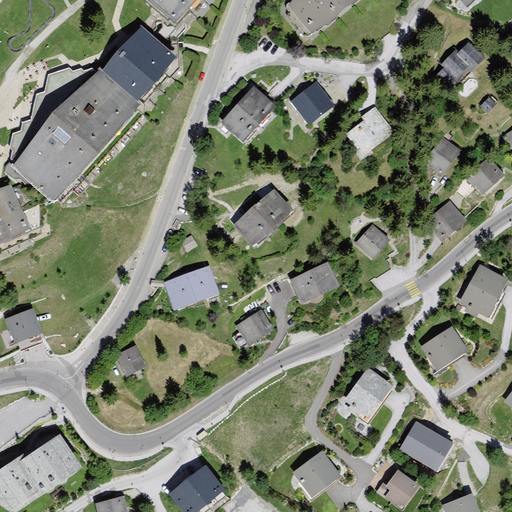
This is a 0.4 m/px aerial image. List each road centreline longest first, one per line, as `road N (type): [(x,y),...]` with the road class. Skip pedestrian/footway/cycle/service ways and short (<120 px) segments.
road 1 (residential): [(65,396),(136,291),(202,103)]
road 2 (residential): [(202,103),(258,58),(380,73),(425,0)]
road 3 (tertiary): [(175,427),(297,353),(331,345),(413,289)]
road 4 (residential): [(413,289),(427,304),(397,357),(461,431),(511,451)]
road 5 (residential): [(175,427),(184,456),(146,483),(105,492),(76,511)]
road 6 (tertiary): [(65,396),(113,444),(135,446),(175,427)]
road 7 (tertiary): [(413,289),(511,215)]
